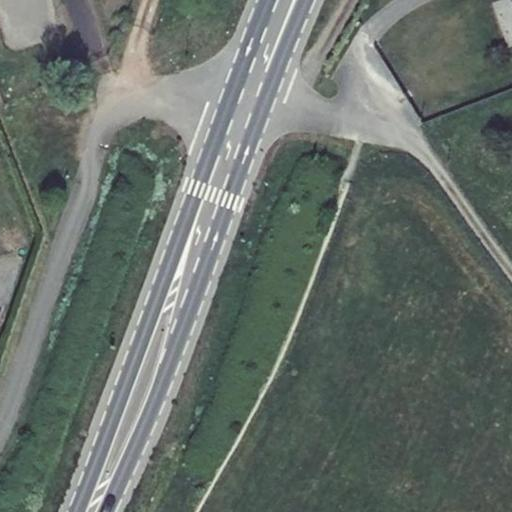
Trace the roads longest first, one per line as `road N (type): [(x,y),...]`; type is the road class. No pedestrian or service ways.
road 1 (unclassified): [(227,101),(135,105),(98,140),(0,430)]
road 2 (secondary): [(227,101),(76,511)]
road 3 (secondary): [(105,511),(264,105)]
road 4 (track): [(511,268),(426,155),(364,122)]
